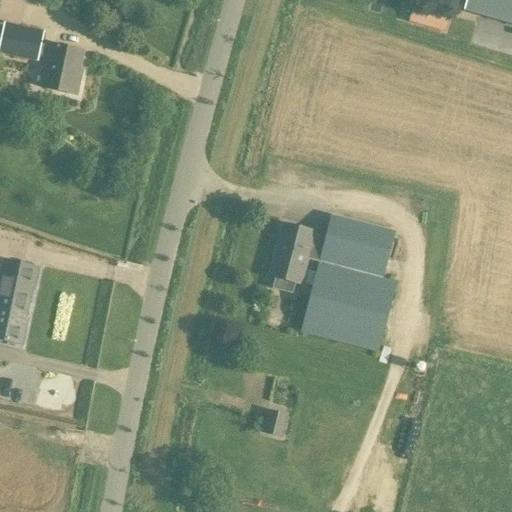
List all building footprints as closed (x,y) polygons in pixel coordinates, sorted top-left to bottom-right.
[(511,0),(466,0),(465,4),(463,11),(477,15),(511,24),(511,0)] [(418,26),(442,33),(446,18),(423,11),(418,26)] [(44,32),(4,23),(3,25),(0,23),(0,54),(38,62),(39,58),(49,60),(43,88),(76,95),(80,78),(76,78),(82,52),(42,44),(44,32)] [(378,353),(396,283),(382,279),(395,232),(331,215),(324,240),(287,230),(272,289),(292,294),(294,284),(297,285),(304,259),(318,262),(300,333),(378,353)] [(0,340),(21,345),(25,327),(22,327),(32,283),(34,283),(37,269),(4,262),(0,283),(0,340)] [(286,416),(269,412),(264,433),(281,437),(286,416)]
